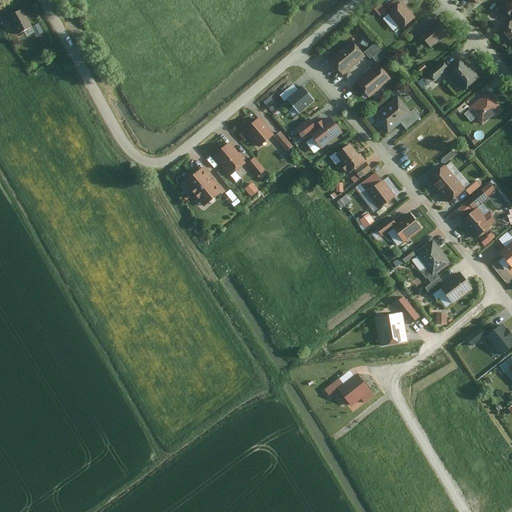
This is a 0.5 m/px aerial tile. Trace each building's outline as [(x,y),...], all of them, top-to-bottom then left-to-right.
[(511,24),(500,32),(511,47),(511,0),(507,0),(499,6),(511,24)] [(415,19),(401,2),(386,15),(400,31),(415,19)] [(15,33),(30,25),(21,7),(6,15),(15,33)] [(437,20),(419,35),(430,49),(448,34),(437,20)] [(363,38),(360,44),(367,48),(370,42),(363,38)] [(363,59),(349,42),(327,59),(341,77),(363,59)] [(32,61),(39,59),(36,52),(29,54),(32,61)] [(478,77),(462,59),(446,73),(462,91),(478,77)] [(445,70),(439,63),(424,75),(430,82),(445,70)] [(376,64),(355,82),(368,98),(390,79),(376,64)] [(308,90),(294,76),(279,90),(293,104),(308,90)] [(481,126),(502,111),(489,94),(468,109),(481,126)] [(396,97),(373,117),(388,134),(411,115),(396,97)] [(271,110),(278,106),(275,101),(268,106),(271,110)] [(333,117),(313,133),(324,148),(345,132),(333,117)] [(276,135),(261,118),(246,131),(260,148),(273,137),(276,135)] [(273,137),(286,153),(291,148),(278,132),(276,135),(273,137)] [(232,142),(216,155),(233,175),(244,165),(249,161),(232,142)] [(365,161),(352,144),(336,157),(350,174),(365,161)] [(254,177),(263,170),(253,157),(249,161),(244,165),(254,177)] [(367,164),(350,177),(355,183),(372,170),(367,164)] [(427,180),(437,192),(454,178),(444,166),(427,180)] [(204,168),(187,183),(206,205),(223,191),(204,168)] [(464,190),(454,178),(437,192),(446,204),(464,190)] [(397,196),(384,179),(369,192),(381,208),(397,196)] [(481,190),(474,182),(464,192),(471,199),(481,190)] [(256,191),(251,185),(244,191),(249,197),(256,191)] [(493,192),(488,186),(481,190),(471,199),(466,204),(471,210),(493,192)] [(236,206),(243,202),(234,188),(228,192),(236,206)] [(347,194),(337,201),(342,207),(352,200),(347,194)] [(476,237),(494,222),(487,215),(482,219),(475,210),(462,221),(476,237)] [(358,219),(365,228),(375,221),(369,212),(358,219)] [(395,227),(387,217),(370,230),(378,240),(389,232),(395,227)] [(419,230),(408,217),(395,227),(389,232),(400,245),(419,230)] [(447,264),(432,241),(414,254),(424,269),(419,272),(424,280),(426,278),(434,273),(447,264)] [(511,243),(500,253),(511,268),(511,243)] [(414,257),(409,251),(398,259),(403,265),(414,257)] [(473,288),(461,272),(444,284),(438,289),(450,305),(473,288)] [(430,283),(438,277),(434,273),(426,278),(430,283)] [(438,289),(444,284),(438,277),(430,283),(423,289),(429,296),(438,289)] [(412,324),(420,318),(405,296),(397,302),(412,324)] [(446,313),(436,313),(436,324),(446,324),(446,313)] [(401,314),(376,318),(379,334),(387,333),(387,336),(405,332),(401,314)] [(479,322),(463,337),(471,345),(487,330),(479,322)] [(497,358),(511,346),(511,340),(500,325),(482,338),(497,358)] [(511,364),(511,360),(510,358),(498,366),(502,371),(508,368),(511,364)] [(373,396),(358,376),(339,390),(350,404),(360,397),(365,402),(373,396)]
